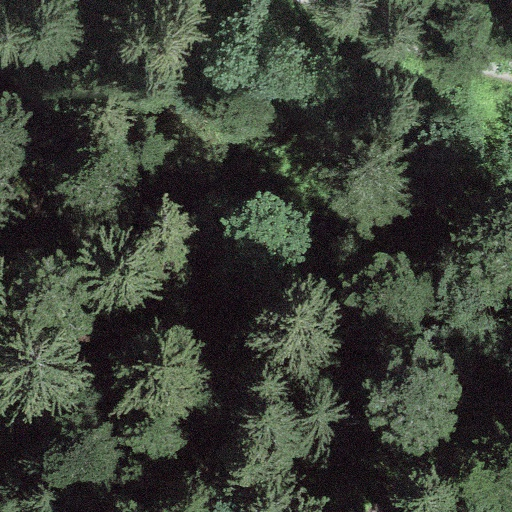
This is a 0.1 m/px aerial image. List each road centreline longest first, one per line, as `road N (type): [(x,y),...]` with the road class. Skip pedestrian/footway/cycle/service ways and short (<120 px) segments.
road 1 (track): [(316,0),(511,72)]
road 2 (track): [(511,440),(398,511)]
